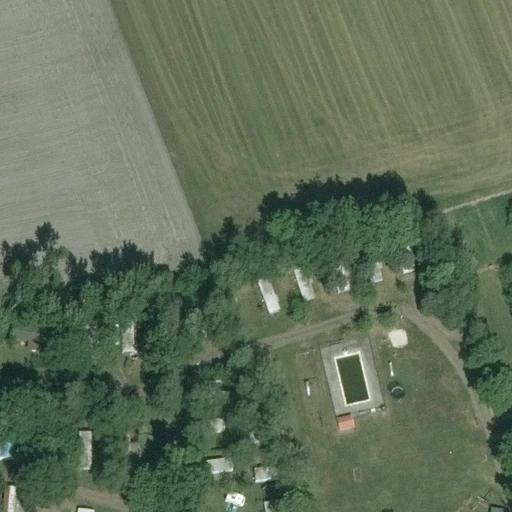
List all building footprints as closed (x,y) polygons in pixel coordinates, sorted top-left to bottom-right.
[(261,285),(274,317),(284,313),(272,281),(261,285)] [(234,331),(244,328),(236,295),(226,298),(234,331)] [(198,342),(208,341),(204,314),(194,315),(198,342)] [(127,357),(140,356),(138,322),(125,323),(127,357)] [(399,348),(412,345),(408,332),(396,335),(399,348)] [(234,409),(235,395),(205,395),(205,408),(234,409)] [(358,419),(342,420),(343,433),(359,432),(358,419)] [(201,438),(228,434),(226,422),(199,426),(201,438)] [(0,461),(4,462),(9,431),(0,429),(0,461)] [(85,436),(85,472),(95,472),(96,436),(85,436)] [(143,463),(144,446),(125,445),(124,462),(143,463)] [(210,463),(210,476),(237,475),(236,462),(210,463)] [(13,511),(33,511),(32,490),(12,491),(13,511)] [(295,511),(294,502),(270,506),(270,511),(295,511)]
